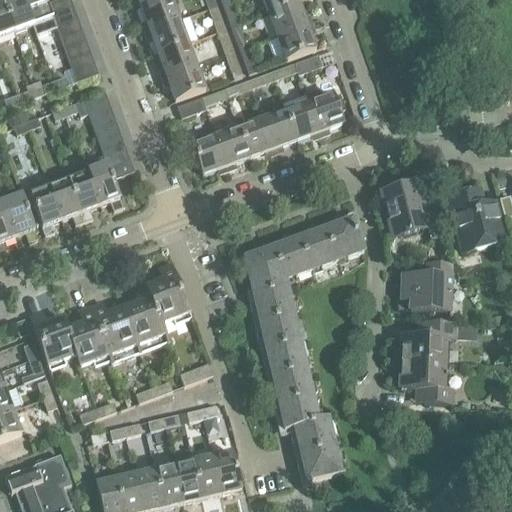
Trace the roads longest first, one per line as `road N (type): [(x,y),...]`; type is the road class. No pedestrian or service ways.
road 1 (residential): [(260,481),(172,220)]
road 2 (residential): [(373,412),(376,249),(346,159)]
road 3 (residential): [(93,0),(172,220)]
road 4 (residential): [(172,220),(346,159)]
road 5 (residential): [(0,284),(172,220)]
road 6 (residential): [(381,142),(335,0)]
road 7 (residential): [(381,142),(511,163)]
